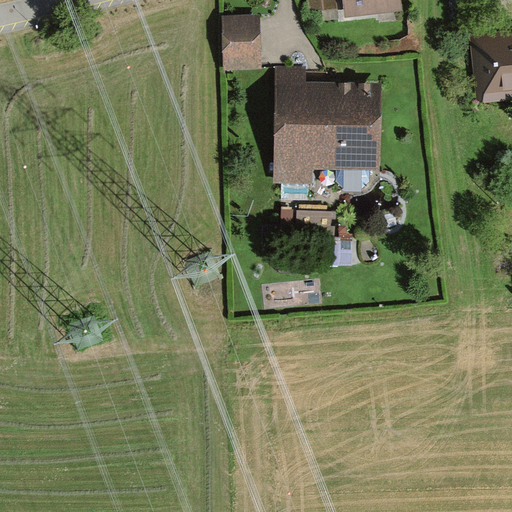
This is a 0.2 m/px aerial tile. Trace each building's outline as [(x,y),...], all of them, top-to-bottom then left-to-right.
[(308,0),(310,12),(344,9),(345,17),(402,11),(400,0),(308,0)] [(226,67),(260,66),(259,17),(224,18),(226,67)] [(511,32),(473,37),(480,104),(511,100),(511,32)] [(379,171),(381,83),(305,81),(305,67),(276,66),(274,181),(315,182),(315,170),(379,171)] [(338,214),(282,210),(281,232),(336,236),(338,214)]
